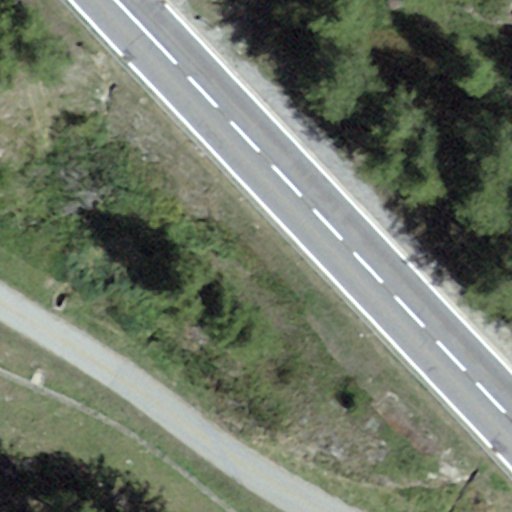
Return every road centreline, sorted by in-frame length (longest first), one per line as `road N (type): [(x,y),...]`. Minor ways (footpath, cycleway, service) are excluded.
road 1 (primary): [(121,0),(511,417)]
road 2 (residential): [(0,293),(335,511)]
